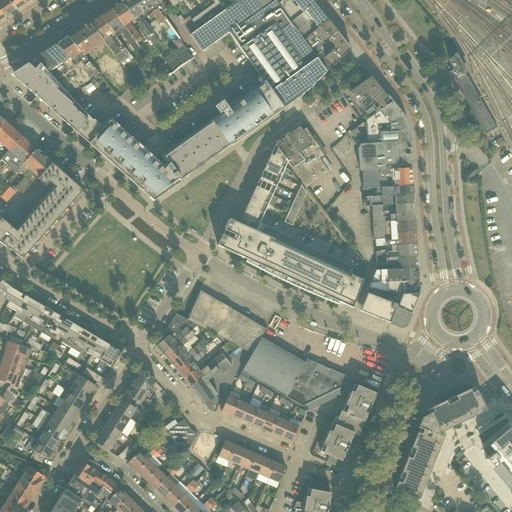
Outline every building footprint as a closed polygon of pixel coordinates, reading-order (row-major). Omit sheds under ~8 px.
[(0,0),(0,7),(6,16),(16,10),(9,0),(0,0)] [(9,0),(16,10),(26,3),(24,0),(9,0)] [(145,12),(135,0),(124,0),(121,2),(138,25),(147,37),(153,33),(145,23),(149,20),(144,13),(145,12)] [(150,0),(135,0),(145,12),(148,10),(160,24),(165,20),(162,16),(150,0)] [(150,0),(162,16),(165,14),(162,10),(164,9),(160,3),(161,2),(159,0),(150,0)] [(167,0),(173,8),(182,2),(183,1),(184,0),(167,0)] [(276,0),(275,0),(260,10),(251,0),(237,0),(227,9),(226,10),(191,35),(203,51),(230,32),(242,48),(265,79),(286,107),(300,97),(311,87),(327,72),(317,58),(311,49),(304,38),(279,3),(276,0)] [(251,0),(260,10),(275,0),(276,0),(279,3),(282,0),(251,0)] [(282,0),(279,3),(304,38),(327,20),(314,4),(315,3),(314,3),(311,0),(282,0)] [(121,2),(111,9),(136,41),(135,41),(137,44),(142,40),(133,29),(138,25),(121,2)] [(117,38),(121,35),(121,34),(130,45),(135,41),(136,41),(111,9),(100,16),(117,38)] [(129,53),(116,38),(117,38),(100,16),(89,23),(104,42),(119,61),(129,53)] [(335,30),(327,20),(304,38),(311,49),(317,44),(335,30)] [(68,37),(84,56),(104,42),(89,23),(68,37)] [(351,49),(344,40),(335,30),(317,44),(326,57),(325,57),(333,66),(351,49)] [(84,56),(68,37),(51,48),(85,87),(91,83),(94,80),(97,83),(103,78),(84,56)] [(327,72),(333,66),(325,57),(326,57),(317,44),(311,49),(317,58),(327,72)] [(85,87),(51,48),(35,59),(36,60),(36,59),(48,73),(48,72),(70,97),(85,87)] [(175,55),(182,64),(192,57),(185,48),(175,55)] [(498,128),(467,74),(470,72),(459,54),(452,58),(453,59),(450,60),(455,70),(451,72),(473,112),(486,134),(486,135),(498,128)] [(182,64),(175,55),(165,62),(172,71),(182,64)] [(96,125),(93,123),(92,124),(86,119),(88,116),(70,97),(48,72),(48,73),(36,59),(36,60),(35,59),(30,65),(29,65),(28,64),(11,75),(27,88),(84,139),(89,144),(101,130),(96,125)] [(358,103),(364,112),(369,118),(369,119),(376,113),(393,102),(387,94),(386,95),(378,86),(371,77),(361,84),(350,92),(358,103)] [(251,132),(284,108),(264,80),(231,104),(225,94),(217,100),(219,103),(215,107),(220,113),(219,114),(220,116),(213,121),(228,141),(230,142),(231,144),(242,136),(243,137),(245,135),(244,135),(246,133),(247,135),(251,132)] [(358,149),(359,149),(359,171),(362,171),(362,170),(376,170),(409,168),(409,165),(410,165),(409,155),(410,155),(410,149),(411,149),(410,135),(410,132),(409,129),(409,128),(408,126),(407,123),(407,122),(405,119),(402,113),(401,113),(394,103),(393,102),(376,113),(369,119),(369,118),(366,119),(367,141),(357,142),(358,149)] [(213,121),(211,119),(169,149),(162,154),(169,164),(164,170),(150,158),(153,155),(143,146),(112,118),(102,130),(101,129),(101,130),(89,144),(154,201),(174,186),(175,187),(232,146),(231,144),(230,142),(228,141),(213,121)] [(22,136),(7,123),(0,131),(0,161),(12,147),(22,136)] [(288,162),(306,188),(328,172),(329,172),(320,159),(324,156),(319,148),(319,147),(305,128),(302,131),(300,127),(276,144),(285,157),(288,162)] [(12,147),(0,161),(0,174),(7,181),(5,183),(6,184),(8,182),(18,170),(36,149),(22,136),(12,147)] [(285,157),(276,144),(272,151),(268,160),(285,168),(287,162),(288,162),(285,157)] [(39,177),(52,163),(36,149),(18,170),(25,176),(15,188),(22,195),(38,177),(39,177)] [(268,160),(264,169),(281,177),(285,168),(268,160)] [(0,242),(23,259),(83,191),(52,163),(39,177),(38,179),(47,186),(50,183),(56,188),(17,232),(0,217),(0,242)] [(376,170),(377,175),(389,174),(389,179),(391,179),(392,186),(413,185),(412,169),(409,169),(409,168),(376,170)] [(276,186),(281,177),(264,169),(260,178),(276,186)] [(272,195),(276,186),(260,178),(256,187),(272,195)] [(5,183),(4,183),(0,187),(0,196),(1,197),(6,202),(15,192),(11,188),(11,189),(6,184),(5,183)] [(306,193),(304,189),(301,185),(284,222),(291,226),(306,193)] [(414,194),(413,185),(392,186),(376,187),(377,196),(414,194)] [(278,198),(272,195),(256,187),(251,196),(268,204),(273,207),(278,198)] [(374,206),(382,205),(382,203),(395,202),(395,205),(414,204),(414,194),(377,196),(374,197),(374,206)] [(247,205),(264,213),(268,204),(251,196),(247,205)] [(415,220),(414,204),(395,205),(396,214),(390,214),(390,211),(382,211),(383,218),(385,218),(385,221),(415,220)] [(260,222),(264,213),(247,205),(243,214),(260,222)] [(373,240),(376,240),(386,240),(385,238),(385,234),(385,221),(385,218),(383,218),(382,211),(382,205),(374,206),(372,206),(373,240)] [(260,222),(243,214),(239,223),(256,231),(260,222)] [(219,246),(227,250),(344,304),(345,301),(353,305),(362,281),(350,275),(255,231),(256,231),(239,223),(230,219),(229,220),(230,221),(226,229),(225,229),(225,230),(226,230),(234,234),(232,239),(224,235),(222,235),(222,236),(223,236),(219,245),(218,245),(217,246),(219,246)] [(385,234),(416,232),(415,220),(385,221),(385,234)] [(386,246),(416,244),(416,232),(385,234),(385,238),(386,240),(386,246)] [(386,246),(387,251),(376,252),(377,265),(387,265),(387,258),(417,257),(416,244),(386,246)] [(376,270),(418,269),(417,257),(387,258),(387,265),(377,265),(376,270)] [(418,280),(418,269),(376,270),(371,283),(388,282),(418,280)] [(0,296),(4,299),(5,299),(11,289),(7,287),(2,283),(2,281),(0,279),(0,296)] [(399,295),(401,295),(419,293),(418,280),(388,282),(388,288),(389,292),(399,295)] [(388,282),(371,283),(369,288),(389,293),(389,292),(388,288),(388,282)] [(9,302),(7,306),(16,311),(25,297),(22,295),(20,295),(15,292),(11,289),(5,299),(9,302)] [(261,338),(266,329),(200,290),(187,319),(188,320),(193,323),(198,325),(201,327),(252,354),(261,338)] [(367,293),(360,311),(400,327),(405,325),(419,293),(401,295),(397,305),(367,293)] [(34,303),(29,300),(29,299),(25,297),(16,311),(13,317),(23,322),(26,317),(34,303)] [(39,306),(34,303),(26,317),(23,322),(32,327),(35,322),(44,307),(41,306),(39,306)] [(53,314),(47,311),(47,309),(44,307),(35,322),(44,328),(53,314)] [(53,314),(44,328),(41,333),(51,339),(54,333),(63,318),(59,316),(58,317),(53,314)] [(182,324),(184,322),(188,320),(187,319),(187,320),(176,314),(173,319),(182,324)] [(71,325),(66,322),(66,320),(63,318),(54,333),(63,339),(71,325)] [(168,336),(160,343),(156,346),(163,354),(190,332),(188,330),(186,327),(181,331),(178,328),(182,324),(173,319),(165,332),(168,336)] [(0,323),(0,329),(9,333),(11,327),(0,323)] [(63,339),(62,342),(71,347),(81,329),(78,327),(77,328),(71,325),(63,339)] [(190,332),(163,354),(170,362),(190,346),(197,339),(194,336),(195,335),(194,333),(201,327),(198,325),(193,329),(193,330),(190,332)] [(80,353),(82,350),(90,336),(85,333),(85,331),(81,329),(71,347),(80,353)] [(23,341),(11,336),(7,346),(6,346),(5,351),(6,351),(5,352),(28,360),(32,350),(27,348),(21,346),(23,341)] [(90,336),(82,350),(91,355),(100,340),(97,338),(95,339),(90,336)] [(341,388),(356,380),(307,359),(306,363),(261,338),(252,354),(242,371),(250,376),(295,402),(302,406),(306,404),(309,410),(344,394),(341,388)] [(109,346),(100,340),(91,355),(101,361),(109,346)] [(170,362),(177,370),(202,349),(198,345),(193,349),(190,346),(170,362)] [(101,361),(110,366),(119,351),(109,346),(101,361)] [(54,355),(56,350),(50,347),(48,351),(54,355)] [(195,364),(204,356),(203,354),(207,351),(205,349),(203,350),(202,349),(177,370),(184,379),(197,367),(195,364)] [(26,369),(25,369),(28,360),(5,352),(4,352),(2,357),(3,357),(2,361),(26,369)] [(184,379),(190,387),(225,358),(222,354),(207,366),(201,371),(197,367),(184,379)] [(72,366),(75,362),(69,358),(66,362),(72,366)] [(207,381),(229,363),(225,358),(190,387),(203,404),(217,394),(214,389),(210,384),(207,381)] [(0,370),(22,378),(23,378),(26,369),(2,361),(1,364),(0,363),(0,370)] [(0,380),(10,384),(9,387),(6,391),(16,398),(20,393),(17,391),(22,378),(0,370),(0,380)] [(145,370),(141,370),(131,385),(139,390),(140,387),(151,395),(152,394),(154,391),(150,387),(156,382),(145,370)] [(88,376),(98,383),(101,378),(91,371),(88,376)] [(246,383),(248,379),(248,380),(250,376),(242,371),(238,379),(246,383)] [(89,394),(95,385),(79,375),(74,384),(89,394)] [(248,380),(248,379),(246,383),(256,388),(258,385),(248,380)] [(37,388),(39,384),(32,380),(31,383),(37,388)] [(45,380),(41,386),(45,389),(49,383),(45,380)] [(70,382),(64,390),(84,402),(89,394),(74,384),(70,382)] [(352,391),(351,391),(349,390),(343,404),(344,404),(345,405),(342,411),(364,421),(376,393),(355,384),(352,391)] [(144,398),(147,399),(150,401),(154,395),(153,395),(152,394),(151,395),(140,387),(139,390),(131,385),(125,395),(140,404),(144,398)] [(45,389),(41,386),(37,392),(42,395),(45,389)] [(421,418),(419,424),(418,427),(419,428),(395,489),(417,498),(443,434),(445,435),(445,434),(443,428),(454,423),(485,408),(484,407),(476,390),(476,389),(472,388),(426,410),(428,413),(425,414),(423,418),(421,418)] [(84,402),(64,390),(59,398),(63,400),(79,410),(84,402)] [(484,407),(487,403),(488,404),(489,403),(490,403),(490,402),(490,401),(490,400),(490,399),(476,390),(484,407)] [(0,403),(3,401),(6,405),(11,401),(13,403),(16,398),(6,391),(3,396),(1,397),(0,396),(0,403)] [(230,392),(221,412),(231,416),(238,400),(240,396),(230,392)] [(125,395),(122,400),(116,409),(130,419),(136,410),(146,417),(150,411),(140,404),(125,395)] [(35,396),(31,403),(35,405),(39,399),(35,396)] [(217,396),(205,404),(209,410),(212,411),(213,412),(219,399),(217,396)] [(63,400),(58,408),(74,418),(79,410),(63,400)] [(248,404),(238,400),(231,416),(241,421),(248,404)] [(295,406),(286,401),(284,405),(293,410),(295,406)] [(35,405),(31,403),(27,409),(31,411),(35,405)] [(258,409),(248,404),(241,421),(252,425),(258,409)] [(58,408),(53,416),(69,426),(74,418),(58,408)] [(64,435),(69,426),(53,416),(42,409),(37,418),(41,420),(64,435)] [(106,424),(121,434),(130,419),(116,409),(106,424)] [(269,413),(258,409),(252,425),(262,429),(269,413)] [(341,411),(338,417),(335,416),(332,424),(354,434),(358,435),(364,421),(342,411),(342,412),(341,411)] [(24,413),(20,419),(25,421),(29,415),(24,413)] [(279,418),(269,413),(262,429),(272,434),(279,418)] [(289,422),(279,418),(272,434),(282,438),(289,422)] [(292,442),(299,426),(300,424),(290,419),(289,422),(282,438),(292,442)] [(37,430),(58,443),(64,435),(41,420),(36,429),(37,430)] [(184,420),(167,432),(174,442),(178,440),(192,430),(184,420)] [(101,433),(115,442),(121,434),(106,424),(101,433)] [(323,445),(320,452),(324,454),(342,461),(354,434),(332,424),(329,431),(327,430),(321,444),(323,445)] [(8,425),(4,431),(8,433),(12,427),(8,425)] [(511,434),(507,429),(484,448),(490,456),(486,459),(493,468),(498,463),(495,460),(501,456),(511,469),(511,434)] [(37,430),(32,438),(53,451),(58,443),(37,430)] [(178,440),(191,445),(197,433),(192,430),(178,440)] [(95,442),(109,451),(115,442),(101,433),(95,442)] [(25,450),(32,454),(30,458),(42,463),(45,457),(48,459),(53,451),(32,438),(25,450)] [(235,445),(225,441),(218,457),(228,461),(235,445)] [(134,451),(139,446),(136,442),(130,448),(134,451)] [(228,461),(239,465),(245,449),(235,445),(228,461)] [(154,449),(159,455),(163,451),(157,446),(154,449)] [(118,457),(123,460),(132,451),(127,447),(118,457)] [(155,459),(159,455),(154,449),(150,453),(148,452),(144,456),(149,460),(153,456),(155,459)] [(245,449),(239,465),(248,470),(255,454),(245,449)] [(128,463),(134,469),(135,468),(137,471),(137,472),(148,461),(139,452),(128,463)] [(255,454),(248,470),(259,474),(266,458),(255,454)] [(259,474),(268,478),(275,462),(266,458),(259,474)] [(141,474),(140,475),(146,481),(157,470),(148,461),(137,472),(138,471),(141,474)] [(92,488),(100,474),(82,462),(73,476),(92,488)] [(276,488),(279,482),(286,467),(275,462),(268,478),(266,484),(276,488)] [(171,467),(177,472),(181,469),(175,463),(171,467)] [(197,476),(204,469),(198,464),(192,471),(197,476)] [(42,482),(45,477),(29,467),(29,469),(26,467),(23,472),(25,474),(22,479),(37,488),(41,482),(42,482)] [(174,476),(177,472),(171,467),(168,470),(174,476)] [(146,481),(152,486),(155,489),(166,478),(157,470),(146,481)] [(109,495),(117,487),(107,478),(100,474),(92,488),(99,492),(93,501),(102,506),(109,495)] [(158,492),(164,498),(175,487),(174,487),(179,482),(170,474),(166,478),(155,489),(156,489),(158,492)] [(83,509),(88,511),(97,511),(102,506),(93,501),(99,492),(92,488),(73,476),(61,495),(83,509)] [(37,488),(22,479),(18,485),(16,484),(12,489),(30,500),(33,496),(37,488)] [(193,480),(189,484),(195,490),(199,486),(193,480)] [(191,493),(195,490),(189,484),(186,488),(188,491),(191,493)] [(164,498),(170,504),(170,503),(173,506),(172,507),(173,507),(173,506),(184,496),(175,487),(164,498)] [(11,497),(7,502),(23,511),(30,500),(12,489),(8,495),(11,497)] [(108,501),(117,510),(129,498),(129,497),(128,498),(125,495),(126,495),(120,489),(108,501)] [(304,503),(297,502),(293,509),(296,510),(295,511),(327,511),(331,493),(311,489),(309,497),(305,496),(304,503)] [(176,509),(176,510),(178,511),(184,511),(197,499),(191,493),(188,491),(184,496),(173,506),(176,509)] [(498,511),(505,511),(508,510),(497,493),(490,498),(498,511)] [(81,511),(83,509),(61,495),(54,506),(63,511),(81,511)] [(132,511),(138,506),(132,500),(131,501),(128,498),(129,498),(117,510),(114,511),(132,511)] [(211,498),(207,501),(213,507),(216,503),(211,498)] [(184,511),(202,511),(206,508),(203,505),(197,499),(184,511)] [(213,507),(207,501),(203,505),(206,508),(209,511),(213,507)] [(231,508),(234,511),(241,511),(245,509),(238,501),(231,508)] [(1,506),(0,508),(0,511),(22,511),(23,511),(7,502),(3,508),(1,506)]
